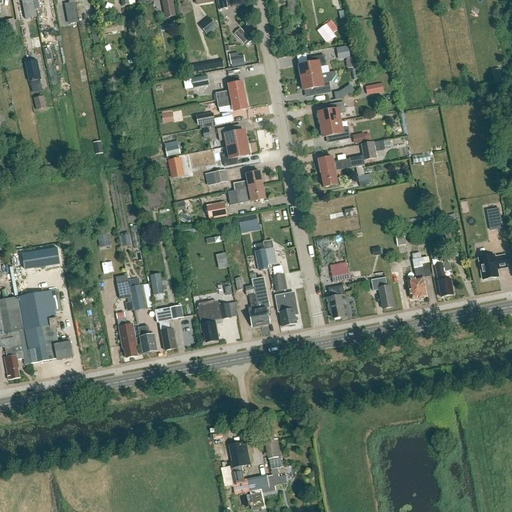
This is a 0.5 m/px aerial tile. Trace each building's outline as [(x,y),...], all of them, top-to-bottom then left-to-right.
[(37,18),(35,10),(32,0),(23,0),(23,1),(25,1),(25,4),(23,4),(26,20),(37,18)] [(162,0),(166,18),(176,16),(173,0),(162,0)] [(218,0),(220,11),(227,9),(225,0),(218,0)] [(209,17),(198,26),(201,29),(212,21),(209,17)] [(6,37),(17,36),(14,19),(3,21),(6,37)] [(336,36),(333,32),(338,28),(331,19),(316,30),(326,43),(336,36)] [(130,38),(139,36),(135,20),(127,22),(130,38)] [(202,29),(206,35),(217,27),(213,21),(202,29)] [(233,33),(243,43),(249,37),(239,27),(233,33)] [(348,47),(339,49),(340,59),(350,57),(348,47)] [(231,66),(244,65),(243,54),(237,55),(237,52),(229,53),(231,66)] [(301,79),(322,75),(320,68),(326,67),(324,56),(309,59),(310,64),(299,66),(301,79)] [(36,61),(27,63),(31,82),(41,80),(36,61)] [(301,79),(303,91),(315,89),(316,96),(331,94),(329,81),(323,82),(322,75),(301,79)] [(193,89),(209,86),(207,76),(191,79),(193,89)] [(40,81),(31,82),(33,93),(42,92),(40,81)] [(218,102),(245,97),(243,83),(229,85),(230,94),(226,95),(226,93),(216,95),(218,102)] [(374,86),(375,94),(383,93),(382,84),(374,86)] [(44,97),(34,99),(36,111),(46,109),(44,97)] [(245,97),(218,102),(219,108),(229,107),(228,105),(232,104),(234,113),(248,110),(245,97)] [(321,126),(341,122),(340,115),(346,114),(344,103),(329,106),(330,111),(318,114),(321,126)] [(437,108),(426,109),(427,136),(439,136),(437,108)] [(161,113),(163,123),(173,121),(171,111),(161,113)] [(198,126),(199,126),(215,123),(213,114),(196,116),(198,126)] [(341,122),(321,126),(323,138),(335,136),(336,143),(351,140),(348,128),(342,129),(341,122)] [(227,148),(247,144),(245,132),(233,134),(232,127),(217,130),(220,142),(226,141),(227,148)] [(352,135),(353,143),(370,141),(369,132),(352,135)] [(385,150),(383,141),(373,143),(375,152),(385,150)] [(377,158),(375,152),(373,143),(361,145),(365,161),(377,158)] [(247,144),(227,148),(228,155),(222,156),(225,168),(239,165),(238,159),(250,156),(247,144)] [(167,157),(180,155),(178,146),(166,149),(167,157)] [(7,177),(20,174),(16,150),(3,153),(7,177)] [(411,154),(412,162),(430,161),(429,153),(411,154)] [(165,160),(170,179),(185,175),(180,156),(165,160)] [(322,175),(335,172),(351,169),(349,160),(334,163),(333,158),(319,161),(322,175)] [(362,166),(356,167),(358,182),(369,180),(372,179),(371,174),(364,175),(362,166)] [(215,187),(227,184),(224,172),(212,175),(215,187)] [(335,172),(322,175),(324,189),(338,186),(335,172)] [(249,189),(263,186),(260,173),(246,175),(248,184),(245,185),(244,183),(234,185),(235,192),(249,189)] [(251,198),(252,203),(265,200),(263,186),(249,189),(235,192),(238,205),(248,203),(247,199),(251,198)] [(207,207),(209,220),(226,217),(223,204),(207,207)] [(346,219),(357,216),(356,209),(345,211),(346,219)] [(499,209),(487,211),(491,231),(503,229),(499,209)] [(239,219),(241,229),(258,225),(256,216),(239,219)] [(108,235),(98,237),(100,248),(110,247),(108,235)] [(130,235),(121,236),(122,247),(131,245),(130,235)] [(380,248),(372,249),(374,256),(381,255),(380,248)] [(265,250),(268,266),(276,264),(273,249),(265,250)] [(268,266),(265,250),(256,252),(260,272),(269,270),(268,266)] [(217,268),(227,267),(225,253),(216,254),(217,268)] [(499,278),(497,270),(500,269),(507,268),(505,256),(495,258),(495,256),(479,259),(483,281),(499,278)] [(412,301),(427,298),(423,278),(432,277),(429,264),(422,265),(423,268),(415,270),(416,280),(408,281),(412,301)] [(443,264),(435,266),(438,282),(441,298),(454,295),(451,279),(446,281),(444,273),(445,273),(443,264)] [(333,283),(350,280),(347,268),(331,272),(333,283)] [(153,296),(163,294),(160,274),(149,276),(153,296)] [(275,292),(287,290),(284,274),(272,276),(275,292)] [(119,300),(131,298),(127,275),(115,277),(119,300)] [(243,290),(241,278),(235,279),(237,291),(243,290)] [(255,295),(261,327),(268,326),(268,324),(270,324),(269,316),(270,316),(268,309),(270,309),(264,278),(252,280),(253,287),(254,295),(255,295)] [(387,288),(385,279),(372,281),(374,292),(380,291),(384,310),(394,308),(390,287),(387,288)] [(147,309),(152,308),(148,285),(143,286),(147,309)] [(134,311),(145,309),(141,286),(130,288),(134,311)] [(255,328),(261,327),(255,295),(254,295),(253,287),(245,288),(247,296),(249,296),(251,306),(252,312),(249,312),(250,319),(251,319),(253,327),(255,327),(255,328)] [(344,317),(340,296),(343,296),(342,288),(329,290),(331,298),(328,298),(331,313),(332,313),(334,319),(344,317)] [(19,298),(32,364),(57,360),(57,361),(73,358),(70,343),(59,345),(56,327),(58,326),(57,319),(55,313),(61,312),(57,291),(19,298)] [(291,306),(289,294),(275,297),(278,314),(280,313),(282,328),(289,327),(289,328),(296,327),(295,326),(297,325),(295,316),(298,315),(296,305),(291,306)] [(18,360),(25,359),(26,365),(32,364),(19,298),(8,300),(3,301),(0,301),(0,335),(1,341),(5,341),(6,348),(5,349),(7,358),(4,359),(9,381),(20,379),(18,369),(19,368),(18,360)] [(222,306),(216,302),(203,304),(200,310),(201,313),(199,313),(203,333),(205,332),(207,343),(215,342),(215,339),(218,338),(215,323),(214,323),(214,322),(231,318),(229,304),(222,306)] [(171,321),(184,319),(182,307),(169,309),(171,321)] [(177,349),(174,330),(170,330),(168,321),(171,321),(169,309),(156,311),(158,323),(160,323),(165,352),(177,349)] [(125,319),(117,320),(123,350),(124,349),(126,358),(126,359),(137,357),(137,356),(135,347),(137,347),(134,332),(128,333),(125,319)] [(150,336),(148,326),(138,328),(140,338),(141,338),(144,354),(150,353),(152,354),(154,354),(155,352),(157,352),(156,344),(156,343),(155,335),(150,336)] [(267,477),(259,479),(262,490),(262,489),(274,487),(281,486),(278,468),(283,467),(278,440),(275,440),(274,438),(265,439),(269,460),(270,460),(272,469),(271,469),(273,476),(267,477)] [(240,472),(239,469),(251,466),(246,443),(229,446),(234,473),(233,473),(235,485),(243,483),(241,472),(240,472)] [(228,466),(220,468),(224,487),(232,485),(228,466)] [(250,492),(253,491),(262,490),(259,479),(248,481),(250,492)] [(243,483),(235,485),(233,485),(235,496),(250,493),(250,492),(248,481),(248,480),(244,481),(245,483),(243,483)]
